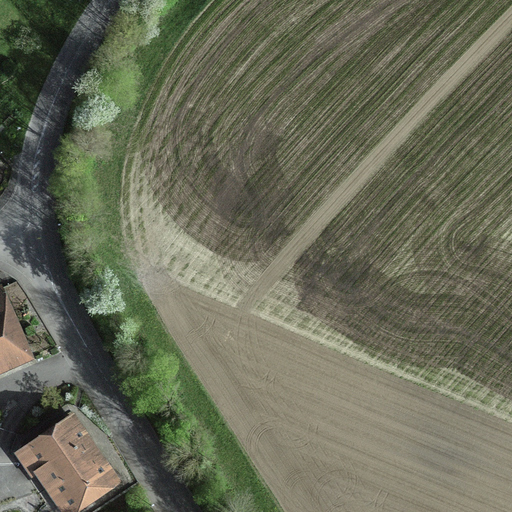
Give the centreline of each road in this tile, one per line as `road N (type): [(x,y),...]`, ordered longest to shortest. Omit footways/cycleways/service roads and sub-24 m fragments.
road 1 (tertiary): [(36,231),(45,275),(73,329),(182,511)]
road 2 (tertiary): [(112,0),(53,103),(35,179),(36,231)]
